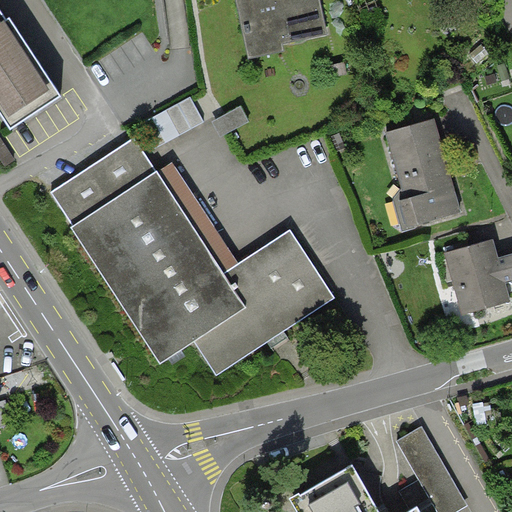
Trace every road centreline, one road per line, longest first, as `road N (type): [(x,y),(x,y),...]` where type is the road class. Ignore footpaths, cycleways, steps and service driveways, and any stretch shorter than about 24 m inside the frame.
road 1 (tertiary): [(511,356),(139,463)]
road 2 (primary): [(0,249),(139,463)]
road 3 (unclassified): [(139,463),(0,505)]
